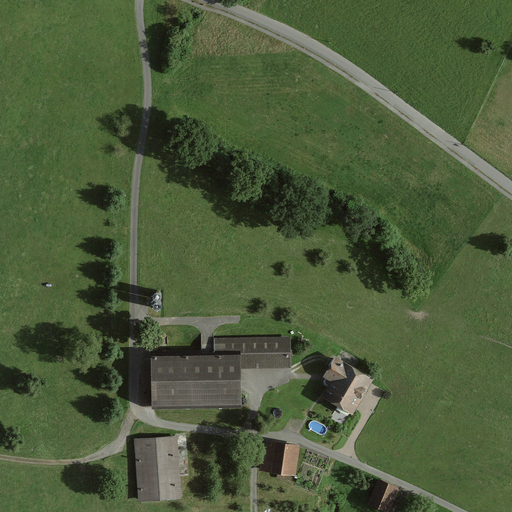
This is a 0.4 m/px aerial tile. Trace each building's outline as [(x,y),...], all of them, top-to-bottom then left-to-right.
[(291,340),(215,341),(215,356),(153,357),(154,409),(242,408),(241,369),(292,368),(291,340)] [(375,382),(336,359),(325,378),(333,382),(324,398),(354,416),(375,382)] [(178,439),(136,442),(141,503),(182,500),(178,439)] [(299,450),(266,446),(262,471),(296,475),(299,450)] [(391,511),(401,491),(381,482),(371,505),(386,511),(391,511)]
